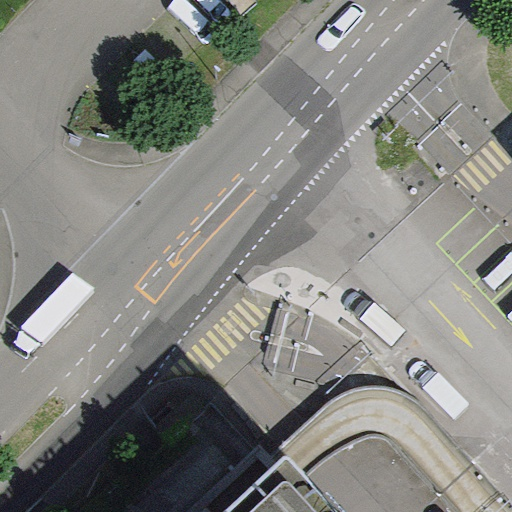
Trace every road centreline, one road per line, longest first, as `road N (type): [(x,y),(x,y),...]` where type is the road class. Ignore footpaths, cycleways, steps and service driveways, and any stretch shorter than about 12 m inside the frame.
road 1 (unclassified): [(367,46),(59,385)]
road 2 (unclassified): [(0,499),(36,459),(59,385)]
